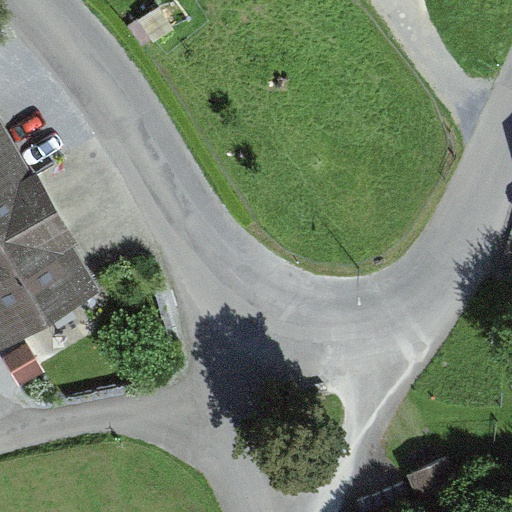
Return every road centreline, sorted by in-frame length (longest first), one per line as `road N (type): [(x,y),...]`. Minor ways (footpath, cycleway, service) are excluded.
road 1 (tertiary): [(243,296),(81,54),(29,0)]
road 2 (tertiary): [(511,121),(460,246),(421,294),(370,329)]
road 3 (residential): [(198,394),(0,450)]
road 4 (residential): [(312,511),(363,421),(375,367),(370,329)]
road 5 (tertiary): [(370,329),(307,325),(243,296)]
road 6 (residential): [(198,394),(244,511)]
